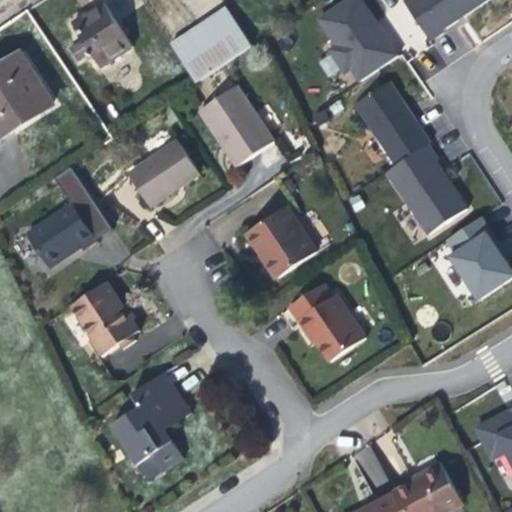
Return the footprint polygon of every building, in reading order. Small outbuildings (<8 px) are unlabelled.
[(498,4),(495,0),(423,0),(411,8),(438,47),(452,38),(451,36),(498,4)] [(405,43),(422,33),(402,1),(385,11),(405,43)] [(360,76),(368,87),(405,62),(367,6),(330,30),(345,53),(338,58),(353,80),(360,76)] [(145,58),(115,16),(101,25),(83,36),(87,41),(77,46),(86,60),(96,55),(113,80),(145,58)] [(207,94),(262,58),(260,55),(252,44),(235,19),(182,56),(207,94)] [(252,44),(260,55),(267,49),(260,39),(252,44)] [(62,113),(31,65),(0,84),(0,136),(8,148),(62,113)] [(401,174),(434,151),(437,149),(395,87),(358,112),(401,174)] [(286,155),(248,99),(210,124),(232,157),(247,181),(286,155)] [(392,180),(434,242),(472,216),(440,169),(444,166),(434,151),(401,174),(392,180)] [(211,189),(188,156),(138,188),(161,221),(189,203),(211,189)] [(94,260),(108,251),(82,212),(38,244),(60,278),(78,266),(92,257),(94,260)] [(325,258),(297,214),(261,240),(272,258),(277,265),(289,284),(295,279),(325,258)] [(511,263),(511,258),(488,224),(453,248),(462,262),(457,265),(486,308),(511,290),(511,263),(511,264),(511,263)] [(131,325),(137,319),(119,290),(79,318),(101,350),(99,351),(112,372),(128,359),(134,366),(146,357),(145,355),(156,347),(142,328),(136,333),(133,329),(131,325)] [(337,306),(329,293),(296,316),(314,345),(318,343),(324,353),(335,370),(371,347),(343,302),(337,306)] [(208,418),(179,376),(167,385),(138,405),(145,412),(119,431),(147,474),(161,464),(174,483),(192,468),(178,448),(175,443),(208,418)] [(511,421),(505,425),(479,438),(495,468),(510,461),(511,463),(511,421)] [(366,446),(354,455),(376,486),(388,477),(366,446)] [(420,486),(422,489),(413,494),(398,503),(399,504),(402,511),(462,511),(442,474),(420,486)]
